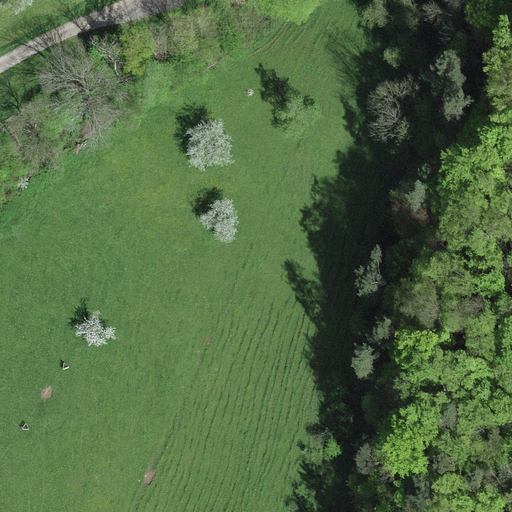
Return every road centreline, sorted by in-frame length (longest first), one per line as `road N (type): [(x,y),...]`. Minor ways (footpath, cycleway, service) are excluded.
road 1 (track): [(459,0),(413,240),(354,424),(339,511)]
road 2 (track): [(139,0),(0,65)]
